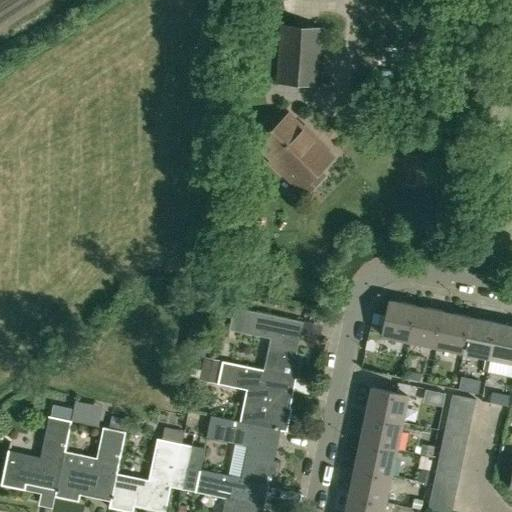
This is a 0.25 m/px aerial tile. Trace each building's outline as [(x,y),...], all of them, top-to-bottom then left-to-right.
[(281,25),(277,83),(319,85),(323,28),(281,25)] [(416,85),(433,88),(439,47),(410,43),(404,83),(416,85)] [(413,90),(359,84),(357,104),(411,110),(413,90)] [(426,130),(433,88),(416,85),(409,127),(426,130)] [(287,174),(305,193),(323,175),(319,170),(332,157),(315,140),(317,138),(305,126),(304,128),(290,114),(282,122),(258,146),(272,160),(270,161),(285,176),(287,174)] [(427,155),(407,155),(407,156),(407,182),(407,183),(428,183),(428,182),(427,182),(427,156),(427,155)] [(261,221),(250,221),(249,245),(261,246),(261,221)] [(410,342),(417,306),(390,300),(387,317),(385,327),(383,336),(410,342)] [(437,347),(444,312),(417,306),(410,342),(437,347)] [(291,376),(298,378),(303,354),(297,352),(303,321),(234,307),(229,330),(271,339),(265,370),(264,370),(291,376)] [(463,353),(471,317),(444,312),(437,347),(463,353)] [(373,315),(371,324),(385,327),(387,317),(373,315)] [(490,359),(497,323),(471,317),(463,353),(490,359)] [(511,363),(511,325),(497,323),(490,359),(511,363)] [(189,334),(185,353),(203,357),(206,338),(189,334)] [(217,384),(222,361),(203,357),(198,380),(217,384)] [(264,370),(265,370),(222,361),(218,384),(248,390),(241,421),(253,424),(280,430),(287,432),(292,408),(285,406),(291,376),(264,370)] [(458,375),(456,389),(476,393),(478,380),(458,375)] [(408,395),(394,392),(372,388),(366,415),(402,422),(408,395)] [(452,394),(449,405),(473,410),(475,399),(452,394)] [(57,405),(54,417),(69,420),(71,420),(73,409),(57,405)] [(449,405),(447,417),(471,422),(473,410),(449,405)] [(63,462),(72,420),(71,420),(69,420),(54,417),(49,415),(40,456),(8,450),(1,485),(25,490),(26,483),(56,489),(57,489),(63,462)] [(253,424),(241,421),(211,415),(206,438),(238,445),(234,466),(244,468),(242,478),(269,484),(276,486),(281,462),(274,460),(280,430),(253,424)] [(396,449),(402,422),(366,415),(360,441),(396,449)] [(447,417),(445,428),(468,433),(471,422),(447,417)] [(112,419),(110,428),(126,432),(128,422),(112,419)] [(117,474),(126,432),(110,428),(103,427),(94,469),(63,462),(57,489),(56,489),(55,496),(79,501),(80,494),(110,500),(111,500),(117,474)] [(445,428),(442,440),(466,445),(468,433),(445,428)] [(192,445),(180,443),(157,438),(148,480),(117,474),(111,500),(110,500),(109,507),(130,511),(133,511),(134,506),(163,511),(165,511),(171,487),(183,489),(188,466),(192,445)] [(442,440),(440,451),(463,456),(466,445),(442,440)] [(391,476),(396,449),(360,441),(355,468),(391,476)] [(435,446),(422,443),(422,447),(420,453),(433,456),(435,446)] [(188,466),(200,469),(204,448),(192,445),(188,466)] [(440,451),(437,463),(461,468),(463,456),(440,451)] [(437,463),(435,474),(458,479),(461,468),(437,463)] [(242,478),(200,469),(188,466),(183,489),(226,498),(222,511),(262,511),(269,484),(242,478)] [(418,480),(428,482),(430,469),(421,467),(418,480)] [(385,502),(391,476),(355,468),(349,495),(385,502)] [(435,474),(433,486),(456,491),(458,479),(435,474)] [(433,486),(430,497),(454,502),(456,491),(433,486)] [(383,511),(385,502),(349,495),(345,511),(383,511)] [(430,497),(428,509),(442,511),(451,511),(454,502),(430,497)] [(423,500),(415,498),(413,504),(413,507),(421,509),(423,500)]
